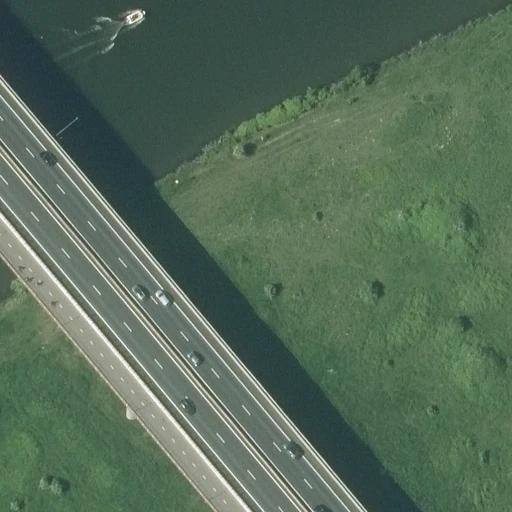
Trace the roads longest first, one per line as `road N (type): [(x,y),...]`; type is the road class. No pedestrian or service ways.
road 1 (motorway): [(329,511),(0,119)]
road 2 (motorway): [(0,180),(278,511)]
road 3 (unclassified): [(231,511),(0,236)]
